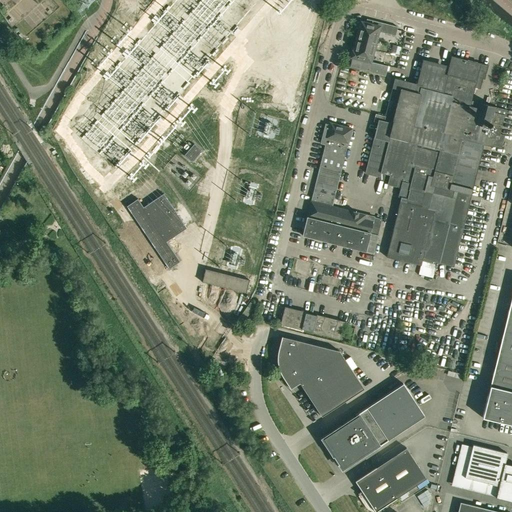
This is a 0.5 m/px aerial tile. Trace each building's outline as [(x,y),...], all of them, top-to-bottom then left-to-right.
[(352,57),(349,67),(359,70),(385,76),(388,66),(371,62),(378,31),(395,36),(397,27),(367,19),(366,23),(361,22),(359,28),(358,27),(356,34),(358,34),(356,40),(355,39),(353,45),(355,46),(353,51),(352,51),(351,57),(352,57)] [(392,45),(390,54),(399,56),(401,47),(392,45)] [(420,88),(400,83),(394,82),(393,88),(385,117),(374,114),(372,121),(378,123),(365,173),(380,177),(379,179),(388,181),(387,184),(400,188),(398,197),(401,198),(386,257),(421,265),(423,257),(454,264),(483,144),(492,146),(497,147),(500,148),(504,135),(499,134),(504,116),(506,116),(507,110),(495,107),(496,107),(471,101),(474,87),(480,88),(482,78),(484,79),(487,65),(451,56),(448,69),(427,63),(424,75),(421,74),(419,81),(422,81),(420,88)] [(370,233),(378,235),(382,219),(358,213),(353,211),(352,212),(332,206),(348,143),(351,129),(330,123),(329,129),(327,132),(327,135),(327,138),(311,201),(307,217),(370,233)] [(203,150),(195,144),(185,156),(192,163),(203,150)] [(166,242),(180,232),(187,227),(164,193),(143,207),(138,199),(127,206),(169,269),(180,261),(166,242)] [(370,233),(307,217),(302,235),(365,251),(370,233)] [(370,233),(365,251),(373,253),(378,235),(370,233)] [(423,261),(419,274),(434,278),(437,265),(423,261)] [(202,281),(201,282),(246,293),(247,292),(246,292),(249,281),(250,281),(250,280),(205,269),(204,269),(205,270),(202,281)] [(511,295),(482,417),(511,424),(511,295)] [(285,307),(280,324),(302,330),(302,329),(312,331),(312,332),(341,339),(345,322),(316,315),(316,316),(306,313),(306,312),(285,307)] [(282,336),(278,350),(278,351),(277,353),(277,355),(277,357),(277,358),(277,360),(277,362),(278,364),(278,366),(278,368),(279,370),(280,371),(280,373),(281,374),(282,376),(283,377),(284,379),(290,389),(300,383),(321,416),(364,389),(339,351),(282,337),(282,336)] [(351,357),(346,361),(352,371),(357,367),(351,357)] [(219,362),(214,359),(208,367),(213,370),(219,362)] [(332,432),(330,434),(329,432),(321,438),(330,452),(332,451),(343,468),(345,466),(346,467),(362,457),(361,455),(363,454),(364,455),(374,449),(373,447),(376,446),(376,448),(424,416),(403,383),(355,415),(356,416),(354,418),(353,416),(343,423),(344,424),(342,426),(341,424),(331,431),(332,432)] [(507,453),(473,445),(465,478),(499,486),(496,498),(511,501),(511,465),(505,463),(507,453)] [(354,481),(366,497),(366,500),(366,503),(367,506),(370,509),(372,511),(375,511),(426,478),(406,447),(354,481)] [(427,490),(417,496),(424,507),(431,503),(428,499),(431,496),(427,490)] [(503,511),(460,502),(457,511),(503,511)]
